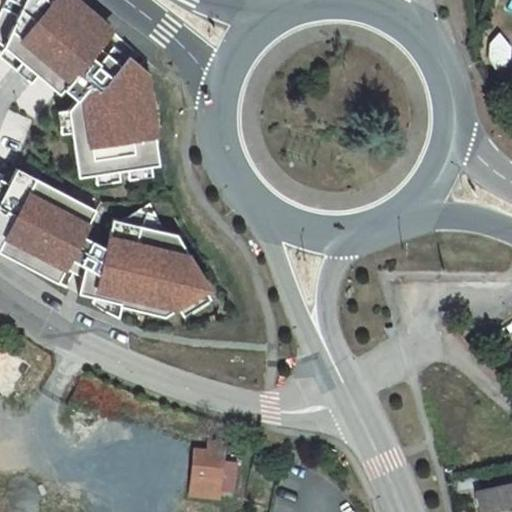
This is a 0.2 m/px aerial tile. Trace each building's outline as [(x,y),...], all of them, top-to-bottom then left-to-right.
[(91,13),(75,0),(5,0),(0,12),(0,42),(60,93),(64,88),(77,99),(68,109),(78,176),(159,164),(147,73),(128,59),(121,66),(99,47),(105,40),(84,21),(91,13)] [(121,66),(128,59),(105,40),(99,47),(121,66)] [(0,252),(57,282),(64,269),(84,280),(78,293),(91,296),(122,303),(121,306),(164,316),(210,289),(177,235),(164,231),(120,220),(113,219),(100,245),(82,235),(91,218),(66,205),(71,197),(17,168),(0,200),(0,252)] [(66,205),(91,218),(96,210),(71,197),(66,205)] [(120,220),(164,231),(149,203),(120,220)] [(122,303),(91,296),(89,300),(105,311),(119,317),(121,306),(122,303)] [(220,482),(224,454),(195,450),(191,479),(220,482)] [(511,511),(511,484),(475,493),(479,511),(511,511)]
